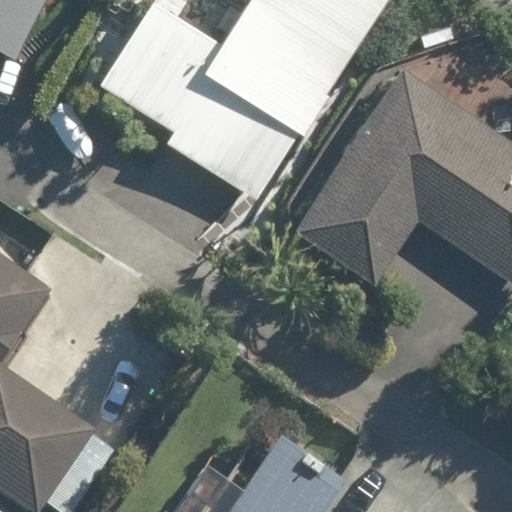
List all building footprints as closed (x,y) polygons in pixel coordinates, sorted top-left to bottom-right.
[(0,0),(0,57),(2,53),(12,59),(43,0),(0,0)] [(250,0),(219,47),(153,4),(102,85),(175,133),(168,144),(254,200),(384,0),(250,0)] [(511,144),(401,71),(296,232),(377,285),(418,225),(511,286),(511,144)] [(0,500),(18,511),(45,511),(93,437),(0,378),(0,370),(49,292),(0,261),(0,500)] [(330,511),(344,493),(278,449),(235,511),(330,511)]
